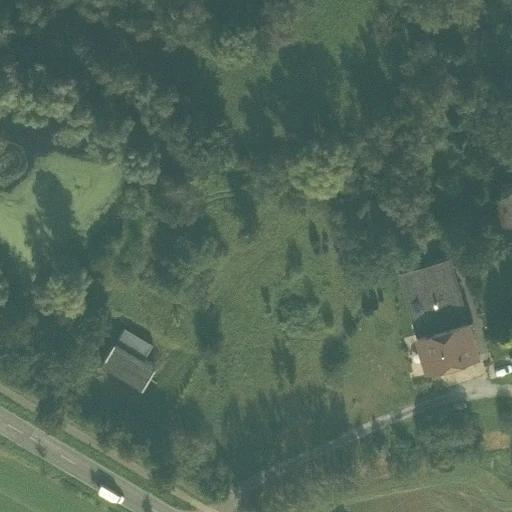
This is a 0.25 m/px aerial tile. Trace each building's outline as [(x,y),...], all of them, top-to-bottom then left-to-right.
[(511,188),(495,190),(497,225),(511,224),(511,188)] [(474,349),(465,319),(447,254),(400,268),(418,332),(427,363),(474,349)] [(125,327),(115,342),(143,359),(152,343),(125,327)] [(155,366),(143,359),(115,342),(114,341),(101,363),(142,387),(155,366)] [(188,460),(193,470),(201,468),(211,465),(199,439),(182,447),(188,460)]
